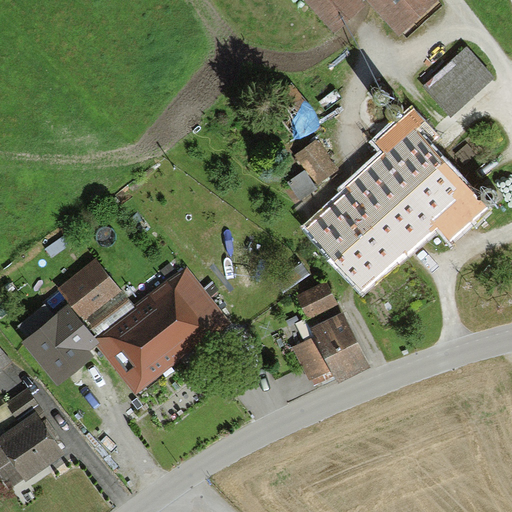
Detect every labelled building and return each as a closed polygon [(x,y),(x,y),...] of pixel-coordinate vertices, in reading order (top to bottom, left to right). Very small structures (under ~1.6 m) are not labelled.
[(314,0),(331,19),(352,0),(314,0)] [(437,0),(379,0),(406,29),(437,0)] [(428,88),(447,106),(483,70),(464,51),(428,88)] [(273,114),(289,138),(307,126),(291,102),(273,114)] [(313,233),(356,279),(458,182),(415,136),(425,126),(411,111),(378,142),(393,157),(313,233)] [(313,180),(332,167),(313,140),(294,153),(313,180)] [(301,173),(286,183),(297,200),(312,189),(301,173)] [(122,295),(95,261),(58,290),(86,324),(122,295)] [(98,346),(133,391),(220,324),(185,279),(98,346)] [(336,376),(368,359),(329,285),(296,302),(315,337),(294,348),(312,381),(333,370),(336,376)] [(25,342),(52,375),(95,341),(68,308),(25,342)] [(45,385),(60,401),(77,385),(62,370),(45,385)] [(35,409),(22,386),(0,399),(0,408),(10,424),(35,409)] [(0,471),(6,481),(60,448),(41,418),(0,442),(0,471)]
